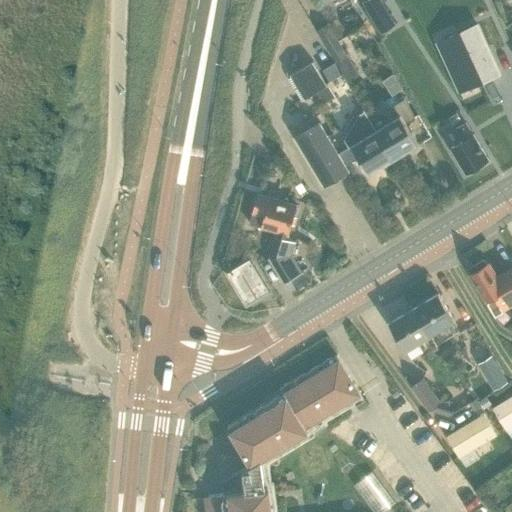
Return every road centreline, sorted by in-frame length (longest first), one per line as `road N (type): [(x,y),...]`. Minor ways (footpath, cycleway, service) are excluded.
road 1 (tertiary): [(162,348),(238,351),(511,188)]
road 2 (secondary): [(162,348),(214,0)]
road 3 (secondary): [(141,511),(162,348)]
